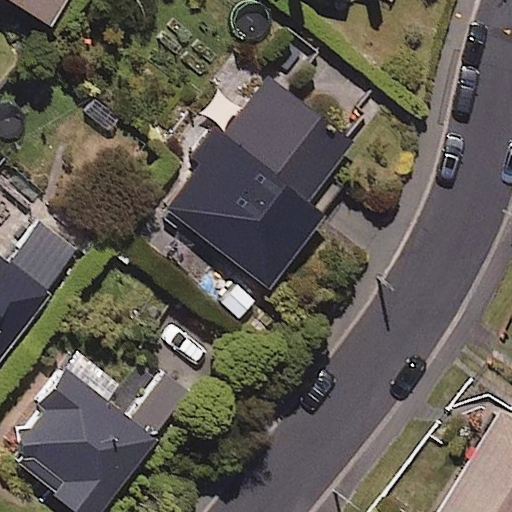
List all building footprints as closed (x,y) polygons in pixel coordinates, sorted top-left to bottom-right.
[(51,0),(23,0),(44,12),(51,0)] [(350,134),(266,69),(220,128),(211,120),(192,144),(200,150),(162,200),(265,279),(337,185),(321,172),(350,134)] [(5,256),(0,252),(0,341),(74,247),(36,217),(5,256)] [(125,411),(59,360),(0,434),(0,444),(85,511),(185,383),(161,364),(125,411)] [(511,511),(511,412),(500,405),(430,511),(511,511)]
